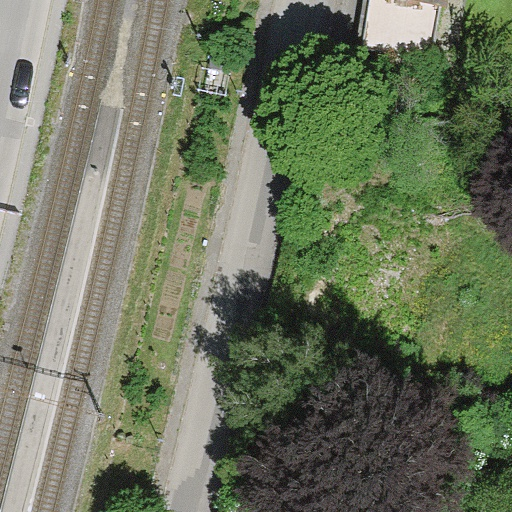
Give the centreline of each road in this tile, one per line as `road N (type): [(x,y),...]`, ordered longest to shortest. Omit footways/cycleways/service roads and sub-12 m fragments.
road 1 (residential): [(306,0),(286,117),(187,511)]
road 2 (residential): [(30,0),(0,147)]
